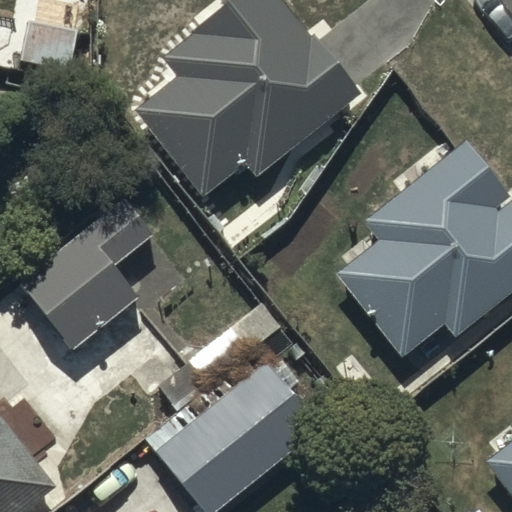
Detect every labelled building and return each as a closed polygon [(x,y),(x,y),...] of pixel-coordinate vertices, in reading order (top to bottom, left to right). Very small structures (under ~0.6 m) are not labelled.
[(177,90),(133,124),(201,210),(241,178),(252,192),(356,110),(268,0),(253,0),(163,72),(177,90)] [(511,299),(511,210),(464,153),(364,234),(378,251),(334,287),(400,368),(441,335),(452,348),(511,299)] [(126,210),(17,295),(68,359),(135,306),(109,274),(151,241),(126,210)] [(156,398),(173,419),(141,445),(194,511),(230,511),(323,438),(256,354),(251,358),(233,337),(156,398)] [(511,428),(511,451),(483,475),(511,511),(511,413),(505,419),(511,428)] [(0,511),(37,511),(55,498),(0,429),(0,511)]
